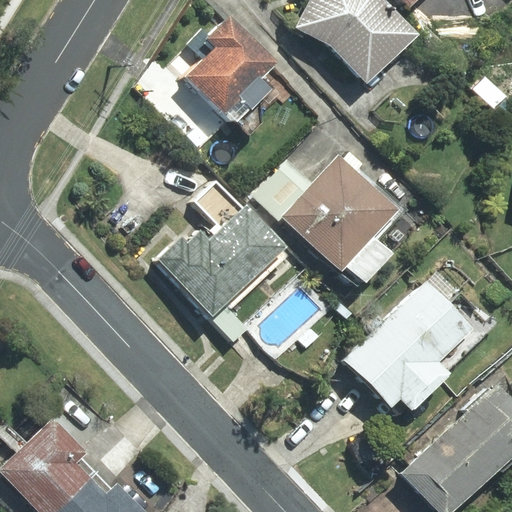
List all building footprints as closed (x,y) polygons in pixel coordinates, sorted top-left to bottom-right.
[(294,0),(299,5),(278,29),(354,94),(402,37),(359,0),(294,0)] [(379,0),(393,15),(410,0),(379,0)] [(163,74),(193,107),(177,122),(220,169),(241,149),(211,115),(259,71),(217,25),(195,45),(198,49),(180,66),(177,62),(163,74)] [(342,272),(347,267),(366,282),(370,261),(355,245),(377,224),(323,168),(308,183),(284,158),(252,195),(278,220),(283,216),(342,272)] [(196,201),(222,229),(243,210),(216,181),(196,201)] [(188,244),(181,237),(157,260),(233,340),(246,327),(230,310),(288,256),(283,250),(287,246),(248,205),(243,210),(222,229),(209,241),(200,231),(188,244)] [(413,411),(452,374),(440,362),(473,329),(446,301),(456,291),(437,272),(345,361),(392,408),(401,399),(413,411)] [(299,288),(261,323),(263,331),(264,340),(268,345),(275,347),(321,312),(299,288)] [(452,511),(500,467),(504,471),(511,462),(511,397),(498,383),(403,473),(439,511),(452,511)] [(0,470),(39,511),(54,511),(95,473),(81,458),(86,453),(53,418),(0,468),(0,470)] [(95,473),(54,511),(145,511),(118,484),(112,489),(95,473)]
